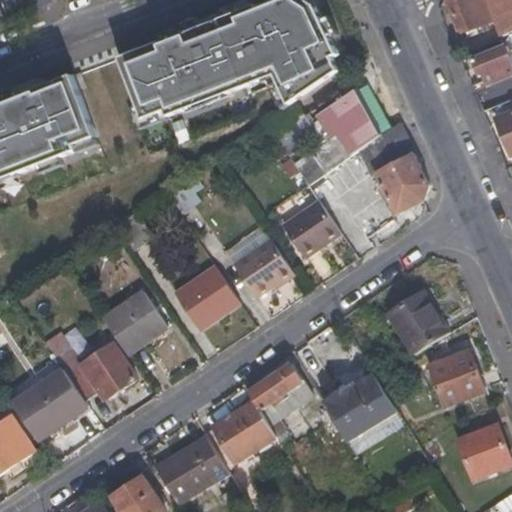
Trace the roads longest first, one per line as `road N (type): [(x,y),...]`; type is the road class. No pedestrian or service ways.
road 1 (residential): [(475,204),(26,511)]
road 2 (tertiary): [(384,0),(475,204)]
road 3 (residential): [(0,53),(132,0)]
